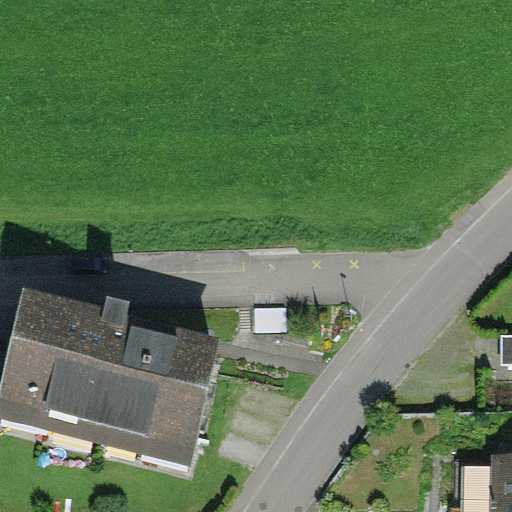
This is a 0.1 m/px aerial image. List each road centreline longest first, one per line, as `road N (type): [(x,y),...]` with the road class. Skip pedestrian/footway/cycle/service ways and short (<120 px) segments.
road 1 (residential): [(434,300),(410,284),(358,280),(0,293)]
road 2 (residential): [(434,300),(276,511)]
